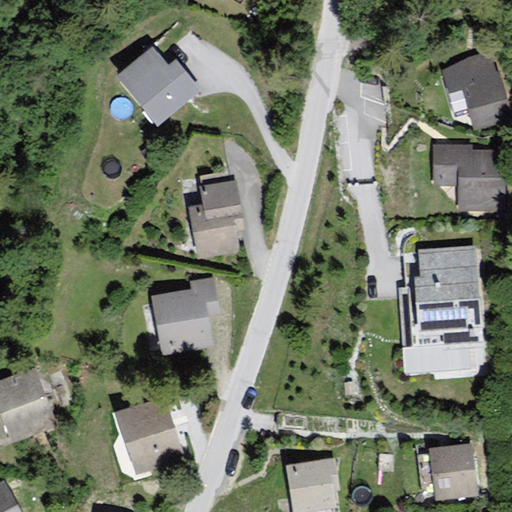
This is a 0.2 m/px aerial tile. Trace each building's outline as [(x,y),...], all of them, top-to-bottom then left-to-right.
[(511,114),(493,47),(443,72),(449,94),(464,89),(475,130),(511,119),(511,114)] [(151,50),(117,77),(155,124),(200,88),(176,59),(166,68),(151,50)] [(467,146),(430,147),(429,176),(455,178),(454,213),(500,212),(499,153),(468,154),(467,146)] [(203,204),(188,207),(198,258),(241,250),(238,233),(245,231),(235,180),(200,187),(203,204)] [(424,353),(481,352),(472,250),(420,252),(424,353)] [(213,280),(192,283),(194,291),(152,298),(161,355),(215,346),(210,319),(219,318),(213,280)] [(36,368),(0,381),(0,415),(8,437),(55,419),(36,368)] [(164,401),(117,415),(135,476),(182,462),(164,401)] [(473,444),(430,449),(436,500),(479,495),(473,444)] [(334,458),(287,465),(293,511),(301,511),(337,507),(335,491),(339,490),(334,458)] [(19,511),(3,480),(0,481),(0,511),(19,511)]
